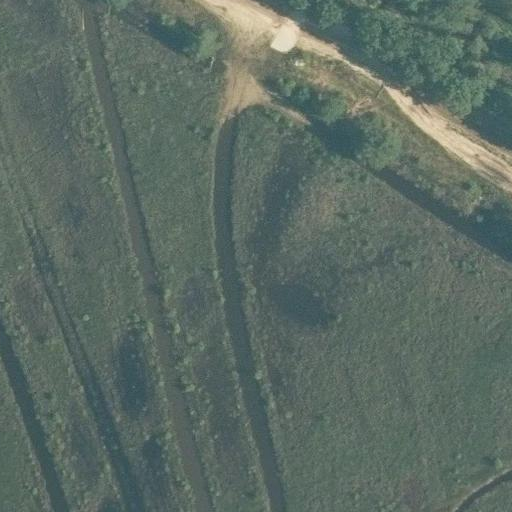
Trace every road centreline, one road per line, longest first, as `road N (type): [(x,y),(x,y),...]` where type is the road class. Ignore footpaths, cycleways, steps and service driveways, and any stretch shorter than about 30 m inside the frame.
road 1 (track): [(511,153),(255,0)]
road 2 (track): [(0,340),(63,511)]
